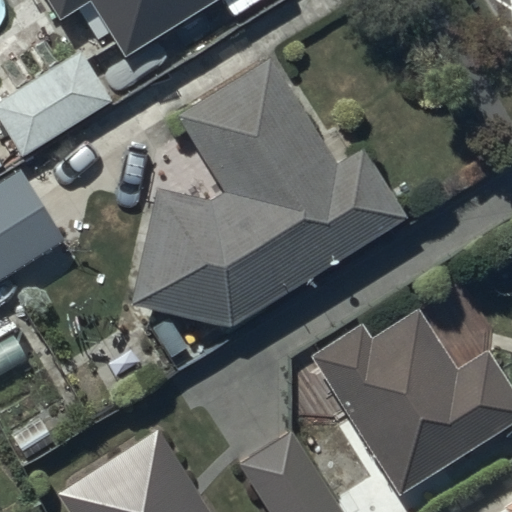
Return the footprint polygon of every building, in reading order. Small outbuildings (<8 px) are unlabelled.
[(106,0),(113,10),(128,0),(106,0)] [(154,140),(127,253),(216,274),(398,172),(348,84),(318,101),(266,7),(161,65),(210,153),(154,140)] [(111,93),(80,42),(0,89),(0,114),(20,148),(111,93)] [(0,138),(0,163),(18,152),(7,134),(0,138)] [(0,265),(60,229),(18,159),(0,170),(0,265)] [(296,309),(390,449),(506,372),(466,312),(436,332),(396,271),(362,294),(349,274),(296,309)] [(52,442),(96,511),(228,511),(147,383),(52,442)] [(348,511),(287,419),(234,453),(272,511),(348,511)] [(511,511),(511,456),(492,469),(511,502),(511,511)]
